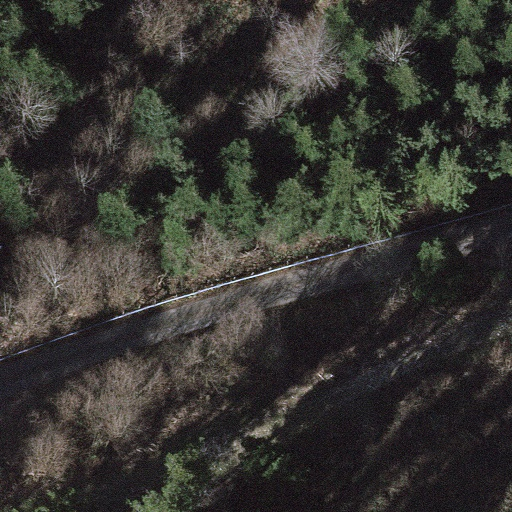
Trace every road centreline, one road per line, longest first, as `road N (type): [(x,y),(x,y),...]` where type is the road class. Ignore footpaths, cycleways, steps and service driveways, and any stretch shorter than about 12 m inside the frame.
road 1 (unclassified): [(511,219),(341,269),(0,388)]
road 2 (track): [(51,511),(431,348),(511,323)]
